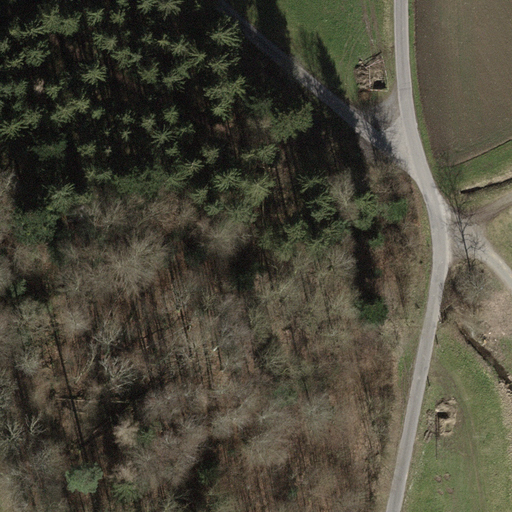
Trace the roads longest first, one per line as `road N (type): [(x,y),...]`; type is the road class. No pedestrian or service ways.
road 1 (residential): [(391,511),(447,231),(415,140),(402,0)]
road 2 (track): [(350,119),(222,0)]
road 3 (track): [(511,199),(447,231),(483,248),(511,282)]
